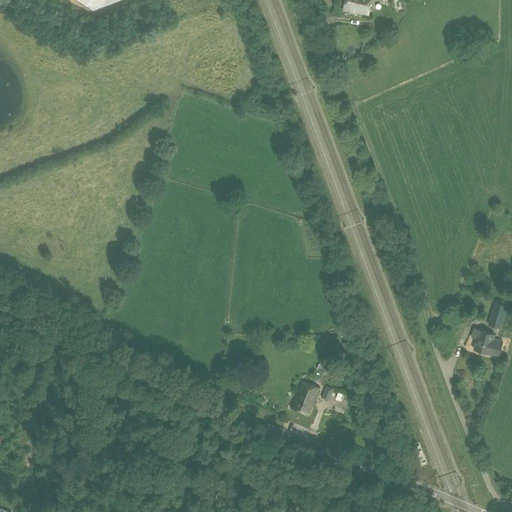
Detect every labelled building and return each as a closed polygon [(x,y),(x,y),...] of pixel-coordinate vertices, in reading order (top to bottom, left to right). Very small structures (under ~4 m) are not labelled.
[(78,0),(92,9),(113,0),(78,0)] [(345,0),(344,10),(368,15),(371,0),(345,0)] [(496,301),(489,323),(499,327),(506,305),(496,301)] [(501,340),(494,338),(495,334),(474,328),(472,336),(477,338),(474,348),(497,355),(501,340)] [(353,338),(342,343),(348,358),(359,353),(353,338)] [(322,356),(319,364),(318,367),(327,371),(332,360),(322,356)] [(319,387),(303,381),(292,407),(308,413),(319,387)] [(334,388),(327,385),(322,397),(329,400),(334,388)] [(338,406),(339,396),(332,395),(331,405),(338,406)] [(184,509),(190,511),(194,502),(188,499),(184,509)]
